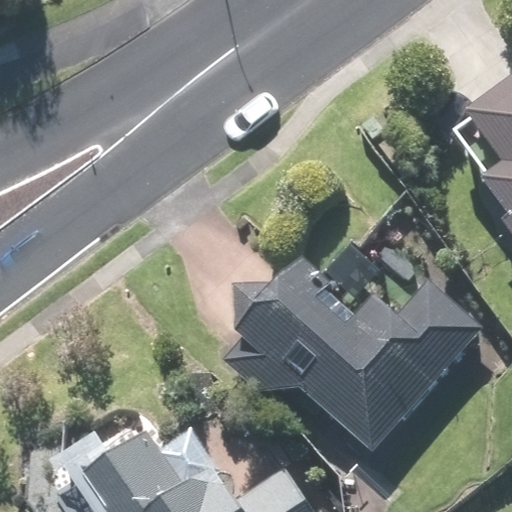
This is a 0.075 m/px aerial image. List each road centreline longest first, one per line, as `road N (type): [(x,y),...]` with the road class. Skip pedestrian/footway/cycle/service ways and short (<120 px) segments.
road 1 (secondary): [(170,108),(67,219),(0,271)]
road 2 (secondary): [(0,161),(170,108)]
road 3 (secondary): [(170,108),(310,0)]
